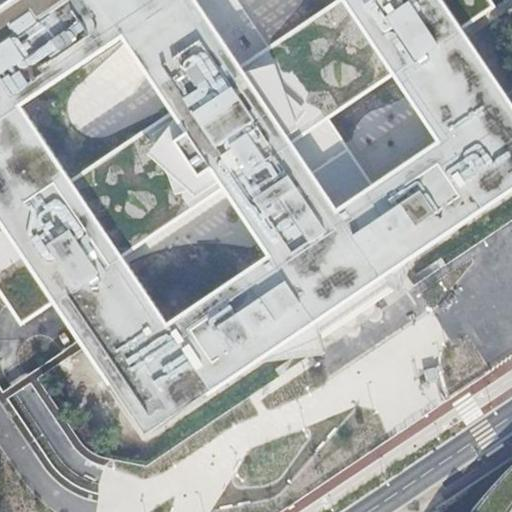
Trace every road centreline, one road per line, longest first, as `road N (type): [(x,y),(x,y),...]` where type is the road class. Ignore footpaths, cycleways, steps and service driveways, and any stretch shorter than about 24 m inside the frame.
road 1 (unclassified): [(368,511),(511,416)]
road 2 (unknown): [(321,412),(198,511)]
